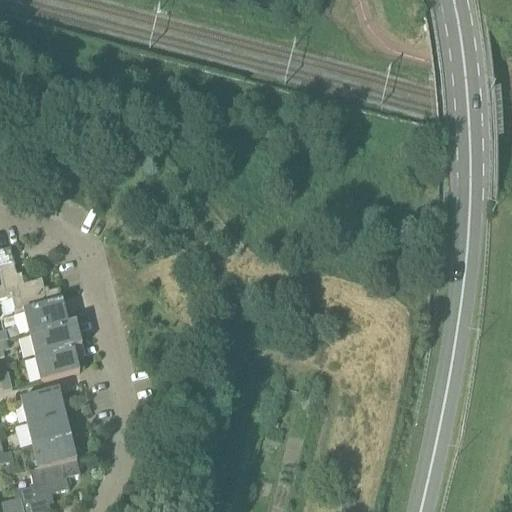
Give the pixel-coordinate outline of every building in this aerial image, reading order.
[(47,307),(62,303),(59,292),(49,295),(48,291),(44,292),(42,282),(24,286),(23,282),(19,283),(11,251),(0,254),(0,304),(11,302),(15,317),(25,315),(24,313),(48,308),(47,307)] [(68,328),(68,327),(62,303),(47,307),(48,308),(24,313),(25,315),(30,338),(68,328)] [(76,325),(68,327),(68,328),(30,338),(36,361),(74,352),(82,350),(76,325)] [(74,352),(36,361),(42,385),(80,376),(74,352)] [(8,376),(0,378),(0,380),(3,395),(12,392),(8,376)] [(27,426),(65,417),(59,393),(21,402),(27,426)] [(33,450),(71,441),(65,417),(27,426),(33,450)] [(77,465),(71,441),(33,450),(39,473),(39,474),(63,468),(77,465)] [(3,457),(0,458),(0,467),(12,464),(10,455),(3,457)] [(21,511),(49,511),(49,508),(53,507),(51,498),(69,494),(66,480),(80,476),(77,465),(63,468),(39,474),(39,473),(30,475),(33,491),(17,494),(20,504),(21,511)]
